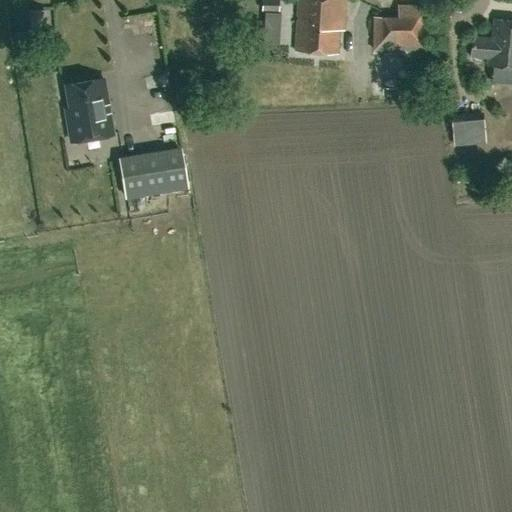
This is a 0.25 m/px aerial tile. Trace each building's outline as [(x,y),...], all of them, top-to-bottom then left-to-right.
[(279,11),(278,0),(262,0),(262,11),(279,11)] [(344,18),(345,0),(298,0),(296,51),(338,53),(340,18),(344,18)] [(45,9),(29,10),(30,32),(46,31),(45,9)] [(372,51),(427,50),(428,15),(373,16),(372,51)] [(511,20),(493,18),(491,37),(472,35),(470,56),(489,58),(488,65),(511,67),(511,20)] [(71,141),(113,134),(103,78),(66,85),(70,108),(65,109),(71,141)] [(202,89),(210,98),(218,91),(210,82),(202,89)] [(126,197),(187,187),(181,150),(120,160),(126,197)]
